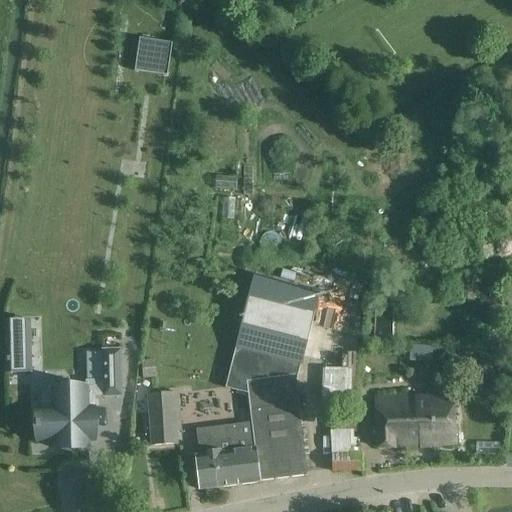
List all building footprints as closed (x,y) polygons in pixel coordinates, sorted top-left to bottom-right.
[(139,37),(136,70),(170,73),(173,40),(139,37)] [(217,176),(215,188),(236,190),(237,178),(217,176)] [(246,303),(225,388),(247,393),(248,399),(250,413),(298,407),(292,363),(299,365),(310,319),(313,307),(285,300),(282,312),(247,303),(246,303)] [(29,333),(7,333),(8,371),(30,371),(29,333)] [(51,407),(36,408),(36,444),(52,444),(53,450),(90,449),(90,442),(95,442),(95,397),(122,397),(121,349),(102,350),(102,352),(103,380),(85,380),(85,387),(51,387),(51,390),(51,407)] [(321,401),(357,401),(359,352),(347,351),(346,370),(322,369),(321,401)] [(455,353),(413,352),(413,377),(455,376),(455,353)] [(381,358),(379,382),(390,383),(392,359),(381,358)] [(157,377),(156,360),(141,361),(142,378),(157,377)] [(148,380),(137,380),(138,392),(149,391),(148,380)] [(179,431),(177,392),(147,394),(150,445),(176,443),(175,431),(179,431)] [(377,399),(378,428),(378,448),(394,448),(422,447),(456,444),(454,424),(453,411),(456,410),(453,395),(421,394),(377,399)] [(234,423),(189,430),(198,490),(202,490),(307,475),(298,407),(250,413),(248,399),(232,403),(234,423)] [(362,470),(362,454),(331,455),(332,471),(362,470)]
